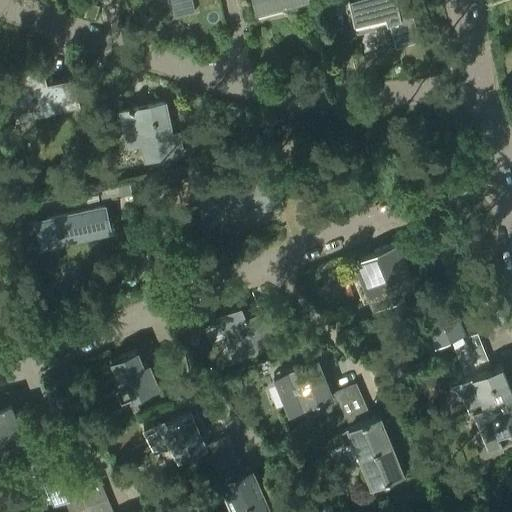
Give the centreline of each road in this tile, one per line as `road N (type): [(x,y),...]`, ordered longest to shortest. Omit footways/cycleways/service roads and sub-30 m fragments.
road 1 (residential): [(0,373),(499,169)]
road 2 (residential): [(0,5),(235,84)]
road 3 (residential): [(235,84),(343,97),(479,85)]
